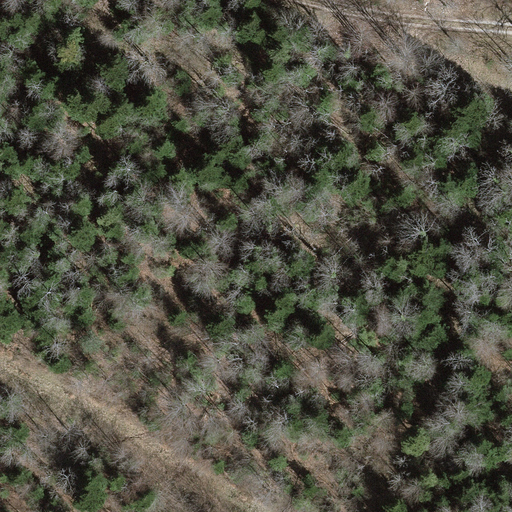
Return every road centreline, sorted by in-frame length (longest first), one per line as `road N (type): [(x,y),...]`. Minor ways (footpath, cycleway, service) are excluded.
road 1 (track): [(0,370),(258,511)]
road 2 (track): [(290,0),(356,15),(511,29)]
